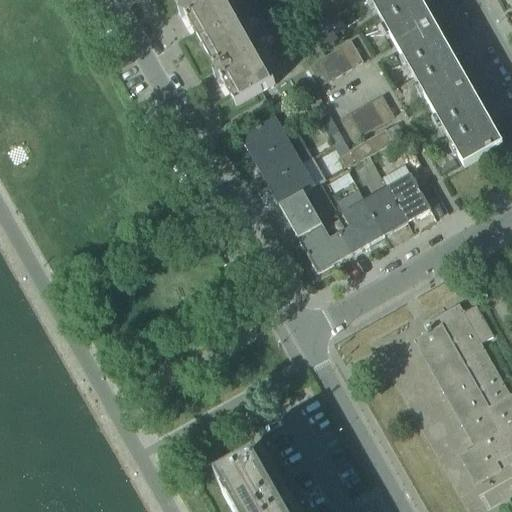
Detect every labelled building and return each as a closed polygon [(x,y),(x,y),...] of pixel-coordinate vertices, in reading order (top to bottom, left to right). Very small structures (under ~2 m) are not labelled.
[(194,35),(194,34),(214,69),(213,69),(216,73),(214,81),(221,83),(229,96),(237,109),(274,88),(256,56),(240,26),(224,0),(174,0),(179,8),(181,12),(179,20),(186,22),(194,35)] [(502,149),(417,0),(367,0),(455,155),(464,171),(502,149)] [(286,19),(292,30),(303,24),(297,13),(286,19)] [(305,49),(315,65),(320,62),(322,61),(325,59),(315,43),(305,49)] [(351,45),(341,50),(352,71),(363,66),(351,45)] [(341,50),(330,56),(342,77),(352,71),(341,50)] [(322,61),(320,62),(331,83),(342,77),(330,56),(325,59),(322,61)] [(320,62),(315,65),(309,68),(321,89),(331,83),(320,62)] [(271,91),(278,103),(294,94),(287,82),(271,91)] [(307,103),(317,121),(327,116),(317,98),(307,103)] [(382,99),(371,105),(383,126),(394,120),(382,99)] [(371,105),(361,111),(372,132),(383,126),(371,105)] [(361,111),(351,117),(362,138),(372,132),(361,111)] [(317,121),(328,141),(338,135),(327,116),(317,121)] [(362,138),(351,117),(340,123),(352,144),(362,138)] [(240,141),(253,165),(288,145),(275,122),(240,141)] [(385,133),(369,142),(376,155),(392,146),(385,134),(385,133)] [(328,141),(339,159),(349,154),(338,135),(328,141)] [(253,165),(266,187),(301,167),(309,162),(296,140),(288,145),(260,161),(253,165)] [(369,142),(353,152),(360,165),(376,155),(369,142)] [(429,154),(433,161),(441,175),(451,170),(447,164),(452,161),(442,143),(433,149),(434,152),(429,154)] [(349,154),(339,159),(344,169),(349,171),(360,165),(353,152),(349,154)] [(266,187),(279,210),(314,190),(301,167),(266,187)] [(329,187),(334,196),(353,185),(348,176),(329,187)] [(411,178),(388,191),(407,227),(430,214),(411,178)] [(320,187),(314,190),(279,210),(297,242),(321,228),(319,225),(336,215),(320,187)] [(388,191),(364,205),(384,240),(407,227),(388,191)] [(341,218),(349,232),(360,253),(384,240),(364,205),(341,218)] [(321,228),(297,242),(317,277),(341,264),(330,244),(321,228)] [(349,232),(338,239),(350,259),(360,253),(349,232)] [(338,239),(330,244),(341,264),(350,259),(338,239)] [(479,347),(492,339),(476,310),(475,309),(463,315),(459,308),(423,328),(428,336),(413,344),(414,344),(415,344),(435,378),(433,379),(434,380),(435,379),(448,402),(455,414),(454,415),(454,416),(456,415),(475,449),(474,450),(458,459),(459,460),(460,460),(475,486),(474,487),(475,488),(500,473),(496,466),(511,456),(511,397),(509,399),(479,347)] [(254,462),(216,484),(232,511),(292,511),(288,504),(281,508),(255,462),(254,462)]
